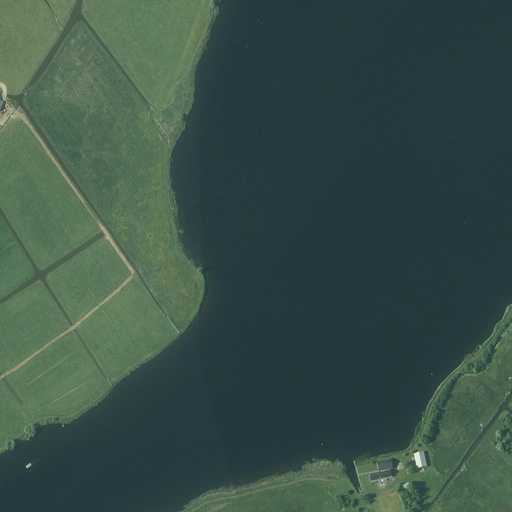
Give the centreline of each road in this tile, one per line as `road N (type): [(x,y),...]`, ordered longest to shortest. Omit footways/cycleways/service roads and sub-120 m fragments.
road 1 (track): [(132,272),(24,118),(7,107),(0,84)]
road 2 (track): [(0,377),(97,308),(132,272),(166,323)]
